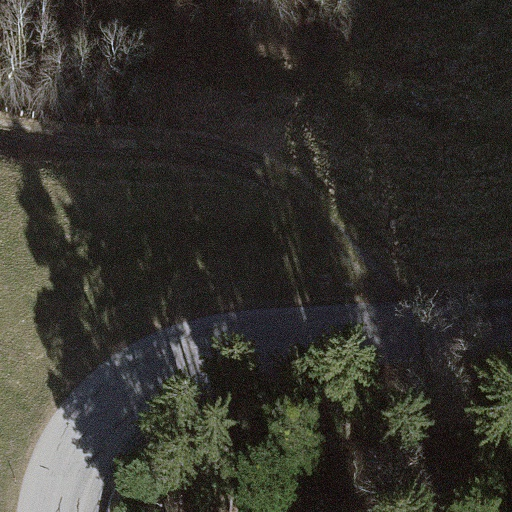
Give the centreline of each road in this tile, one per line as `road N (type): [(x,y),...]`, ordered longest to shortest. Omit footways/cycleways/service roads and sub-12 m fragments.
road 1 (tertiary): [(59,511),(71,463),(89,433),(144,381),(178,363),(258,340),(511,314)]
road 2 (track): [(424,327),(300,197),(259,167),(203,148),(0,129)]
